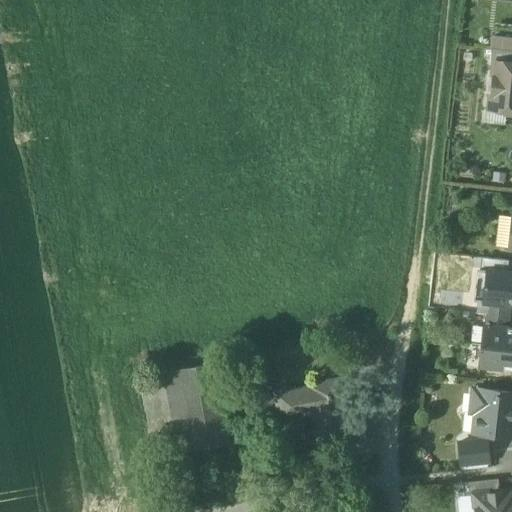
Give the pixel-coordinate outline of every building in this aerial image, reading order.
[(511,39),(493,37),(492,49),(511,51),(511,39)] [(511,51),(492,49),(491,61),(495,61),(511,63),(511,51)] [(511,63),(495,61),(490,109),(507,111),(511,111),(511,63)] [(510,260),(482,257),(481,270),(489,271),(489,270),(508,272),(510,260)] [(511,272),(508,272),(489,270),(489,271),(486,302),(489,302),(511,305),(511,304),(511,272)] [(511,305),(489,302),(487,314),(510,316),(511,305)] [(510,316),(487,314),(486,326),(509,328),(510,316)] [(486,326),(485,326),(483,346),(511,348),(511,328),(509,328),(486,326)] [(511,348),(483,346),(481,366),(504,368),(505,368),(511,369),(511,348)] [(217,364),(166,373),(180,452),(231,443),(217,364)] [(166,373),(139,378),(154,456),(180,452),(166,373)] [(341,380),(311,386),(311,388),(282,392),(288,412),(315,408),(321,441),(351,435),(341,380)] [(511,393),(474,389),(471,412),(476,413),(474,433),(511,436),(511,393)] [(488,440),(458,443),(461,465),(490,462),(488,440)] [(323,450),(294,456),(297,470),(326,464),(323,450)] [(498,479),(463,483),(464,496),(474,495),(474,494),(500,491),(498,479)] [(511,511),(511,490),(500,491),(474,494),(474,495),(475,511),(511,511)]
